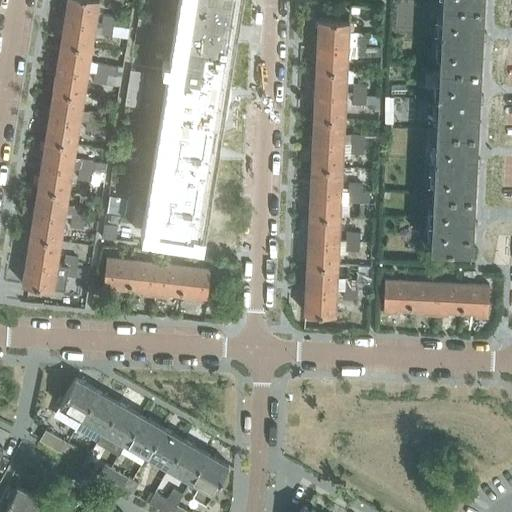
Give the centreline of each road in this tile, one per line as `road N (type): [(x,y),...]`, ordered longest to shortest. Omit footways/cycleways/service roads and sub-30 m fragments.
road 1 (residential): [(259,353),(277,0)]
road 2 (residential): [(0,338),(259,353)]
road 3 (residential): [(259,353),(511,359)]
road 4 (residential): [(0,154),(26,0)]
